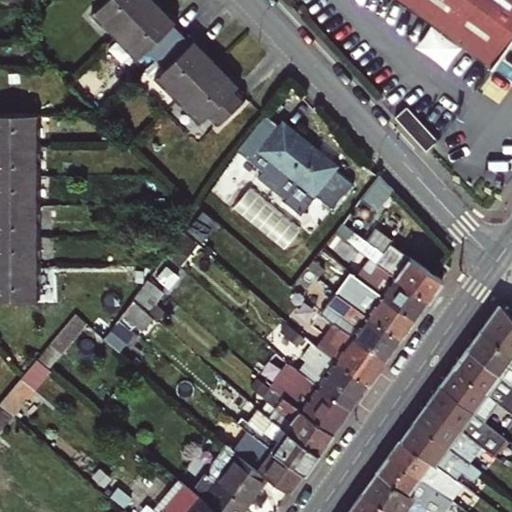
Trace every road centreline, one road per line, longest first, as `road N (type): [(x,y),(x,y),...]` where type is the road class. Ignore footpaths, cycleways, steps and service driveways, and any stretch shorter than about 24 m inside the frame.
road 1 (residential): [(248,0),(496,264)]
road 2 (secondary): [(496,264),(320,511)]
